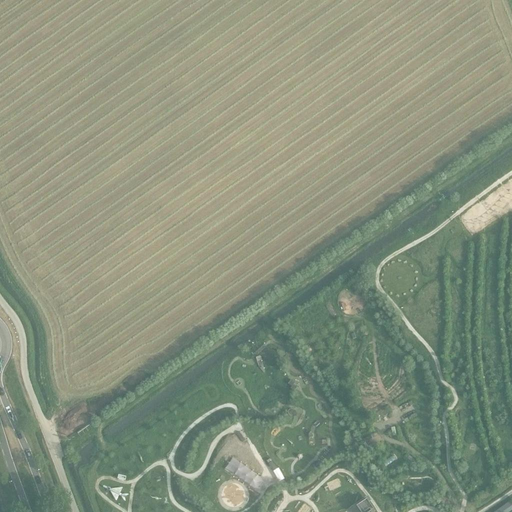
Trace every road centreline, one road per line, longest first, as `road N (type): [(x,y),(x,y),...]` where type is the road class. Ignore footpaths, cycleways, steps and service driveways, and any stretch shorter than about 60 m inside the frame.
road 1 (unclassified): [(75,511),(25,378),(19,326),(0,298)]
road 2 (secondary): [(48,511),(0,388)]
